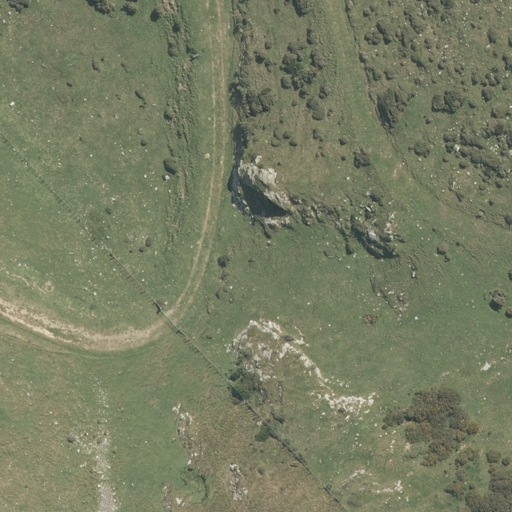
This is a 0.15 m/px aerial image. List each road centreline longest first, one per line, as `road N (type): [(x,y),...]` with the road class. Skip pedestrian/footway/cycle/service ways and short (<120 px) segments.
road 1 (track): [(0,336),(77,352),(128,340),(173,304),(201,148),(195,0)]
road 2 (track): [(314,0),(382,174),(432,227),(511,254)]
